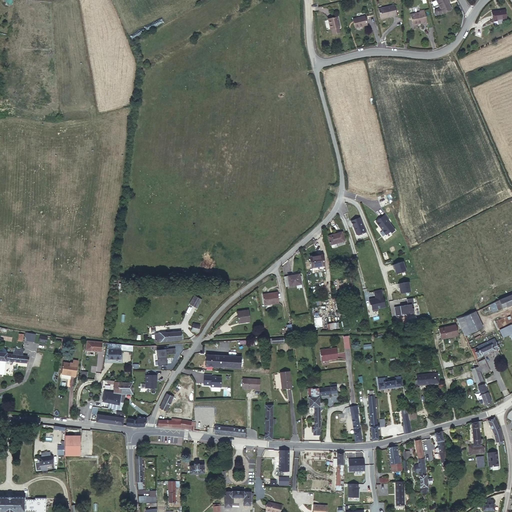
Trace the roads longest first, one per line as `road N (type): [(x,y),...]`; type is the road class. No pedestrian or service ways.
road 1 (residential): [(148,431),(175,371),(224,304),(335,208),(340,174),(313,64)]
road 2 (tertiary): [(239,441),(370,445),(498,408)]
road 3 (residential): [(313,64),(369,50),(435,54),(450,48),(471,13)]
road 4 (residential): [(133,433),(0,415)]
